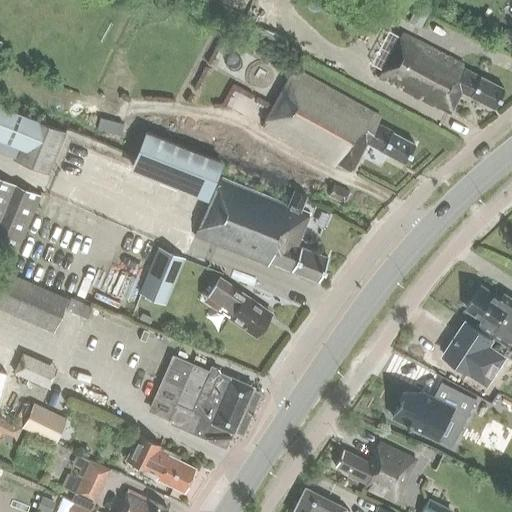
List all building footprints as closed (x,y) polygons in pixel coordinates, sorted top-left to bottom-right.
[(417,28),(426,12),(415,6),(406,22),(417,28)] [(401,34),(377,78),(433,108),(434,108),(450,116),(459,94),(494,109),(503,89),(460,70),(461,67),(401,34)] [(379,117),(293,69),(261,126),(334,166),(335,164),(350,172),(366,143),(404,163),(414,144),(391,132),(391,131),(376,123),(379,117)] [(0,151),(13,156),(12,158),(47,173),(65,130),(30,116),(0,104),(0,151)] [(221,161),(144,131),(128,170),(206,201),(221,161)] [(0,258),(11,263),(40,195),(0,177),(0,258)] [(219,178),(195,236),(268,266),(269,262),(318,282),(327,258),(296,246),(309,214),(299,210),(305,196),(293,191),(287,205),(219,178)] [(348,192),(332,185),(327,195),(343,202),(348,192)] [(139,292),(164,303),(183,258),(158,247),(139,292)] [(0,269),(0,304),(54,328),(63,307),(84,316),(88,306),(67,297),(67,298),(0,269)] [(228,316),(227,317),(241,327),(242,326),(255,335),(270,314),(260,306),(244,294),(243,295),(218,278),(203,299),(228,316)] [(466,308),(481,318),(480,320),(481,320),(478,325),(508,346),(511,339),(511,299),(504,294),(500,299),(480,286),(466,308)] [(466,322),(444,356),(469,372),(469,371),(486,382),(503,357),(486,346),(491,339),(466,322)] [(25,352),(17,374),(54,387),(62,365),(25,352)] [(0,391),(5,394),(17,371),(3,364),(0,369),(0,391)] [(251,389),(252,387),(230,377),(230,378),(218,372),(218,370),(210,367),(208,372),(191,364),(166,422),(224,447),(232,433),(233,431),(241,435),(259,393),(251,389)] [(404,425),(407,426),(408,425),(437,440),(451,412),(466,419),(476,399),(441,382),(433,398),(424,394),(421,400),(404,392),(391,416),(405,423),(404,425)] [(54,443),(64,423),(31,407),(21,427),(54,443)] [(179,461),(178,457),(179,456),(136,437),(125,461),(157,476),(155,479),(182,491),(193,468),(179,461)] [(393,501),(414,460),(378,442),(368,462),(342,449),(334,466),(348,473),(347,475),(365,484),(364,486),(393,501)] [(94,503),(100,490),(79,480),(73,493),(94,503)] [(291,511),(341,511),(344,508),(304,488),(291,511)] [(165,511),(167,509),(126,490),(116,511),(97,511),(95,511),(165,511)] [(35,509),(41,511),(47,511),(53,501),(41,496),(35,509)] [(453,511),(454,511),(427,497),(419,511),(453,511)]
